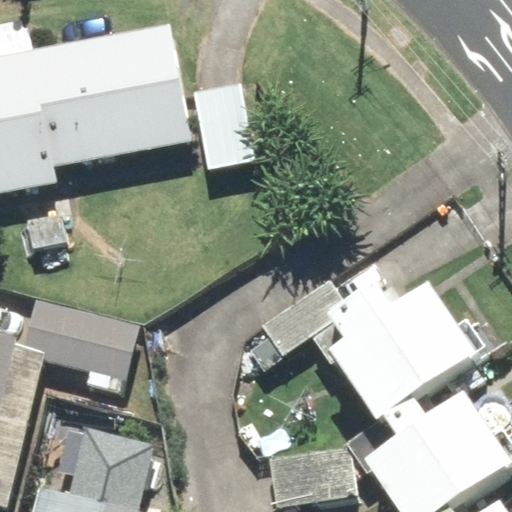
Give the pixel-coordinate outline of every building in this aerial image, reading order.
[(0,205),(64,194),(61,178),(195,153),(173,32),(0,62),(0,205)] [(242,86),(210,87),(213,173),(245,172),(242,86)] [(341,286),(251,344),(272,377),(321,345),(380,435),(423,407),(484,368),(435,293),(406,312),(392,290),(358,312),(341,286)] [(43,303),(30,351),(55,357),(52,368),(132,388),(147,329),(43,303)] [(0,511),(15,511),(52,368),(55,357),(30,351),(0,343),(0,511)] [(436,428),(423,407),(380,435),(357,450),(396,511),(463,511),(511,480),(511,444),(506,436),(497,442),(473,404),(436,428)] [(67,458),(58,502),(42,498),(39,511),(149,511),(158,478),(67,458)]
